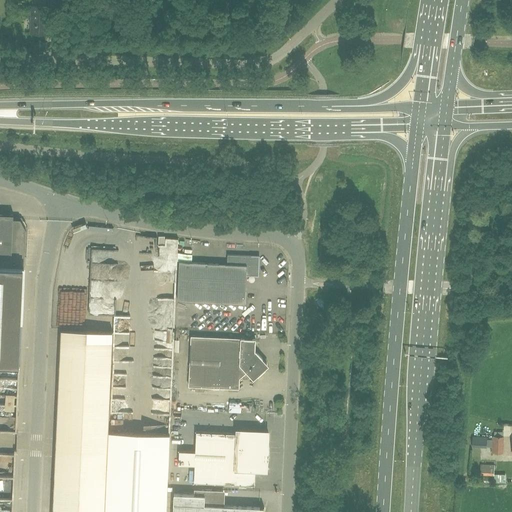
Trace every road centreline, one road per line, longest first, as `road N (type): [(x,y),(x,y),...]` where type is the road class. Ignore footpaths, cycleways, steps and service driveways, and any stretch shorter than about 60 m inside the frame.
road 1 (unclassified): [(286,511),(296,250),(280,239),(190,231),(62,203)]
road 2 (primary): [(419,105),(0,105)]
road 3 (primary): [(0,121),(415,129)]
road 4 (primary): [(411,511),(444,129)]
road 5 (primary): [(415,129),(383,511)]
road 6 (unclassified): [(0,59),(264,64),(337,0)]
road 7 (unclassified): [(32,511),(44,269),(62,203)]
